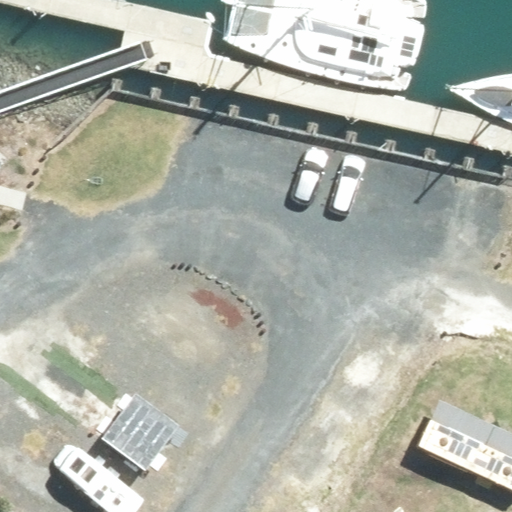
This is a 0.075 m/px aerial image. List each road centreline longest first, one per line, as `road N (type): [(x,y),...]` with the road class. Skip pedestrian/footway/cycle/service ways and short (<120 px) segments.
road 1 (track): [(0,327),(131,273),(231,265),(511,336)]
road 2 (track): [(169,511),(347,291)]
